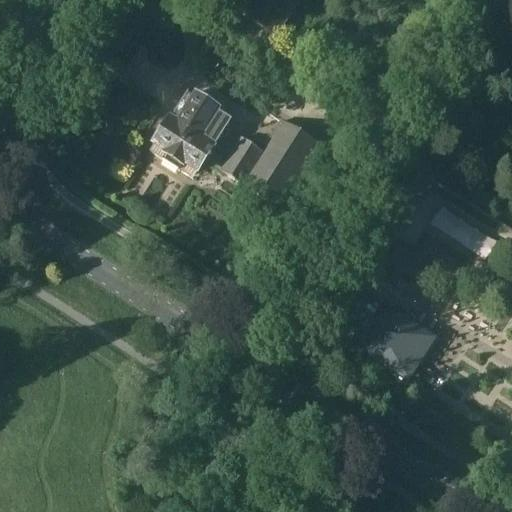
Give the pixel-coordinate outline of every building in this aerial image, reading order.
[(300,0),(254,0),(241,20),(275,41),(300,0)] [(120,39),(98,71),(125,89),(147,58),(120,39)] [(221,174),(226,166),(209,156),(229,124),(185,97),(153,148),(165,156),(160,164),(178,174),(182,166),(196,175),(204,163),(221,174)] [(241,140),(226,166),(221,174),(220,175),(281,213),(323,148),(280,121),(265,145),(256,139),(251,146),(241,140)] [(425,177),(411,169),(392,199),(406,207),(413,196),(422,181),(425,177)] [(422,231),(414,241),(434,255),(441,245),(422,231)] [(393,316),(366,357),(409,385),(436,343),(393,316)]
